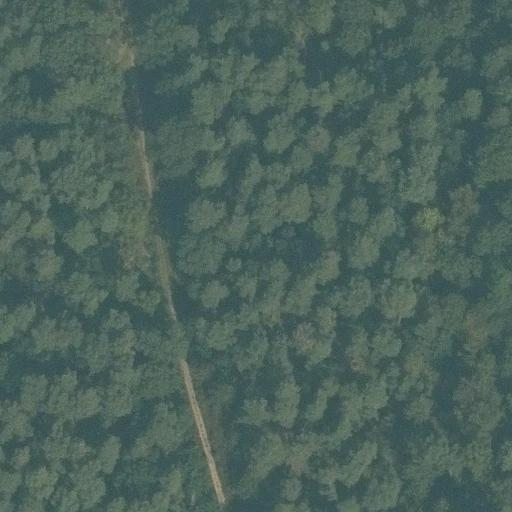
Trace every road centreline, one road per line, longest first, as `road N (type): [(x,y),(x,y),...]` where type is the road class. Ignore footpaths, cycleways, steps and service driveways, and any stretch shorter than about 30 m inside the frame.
road 1 (track): [(224,511),(180,345),(137,54)]
road 2 (track): [(0,153),(65,98),(137,54)]
